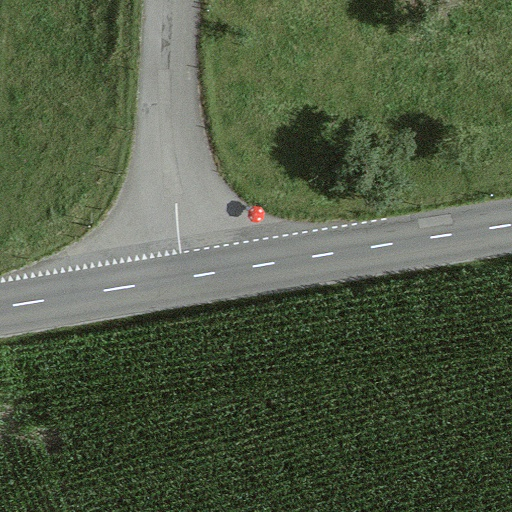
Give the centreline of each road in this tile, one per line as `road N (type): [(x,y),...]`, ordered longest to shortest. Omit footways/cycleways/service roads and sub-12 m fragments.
road 1 (tertiary): [(186,277),(511,224)]
road 2 (unclassified): [(173,0),(169,174),(186,277)]
road 3 (tertiary): [(0,310),(186,277)]
